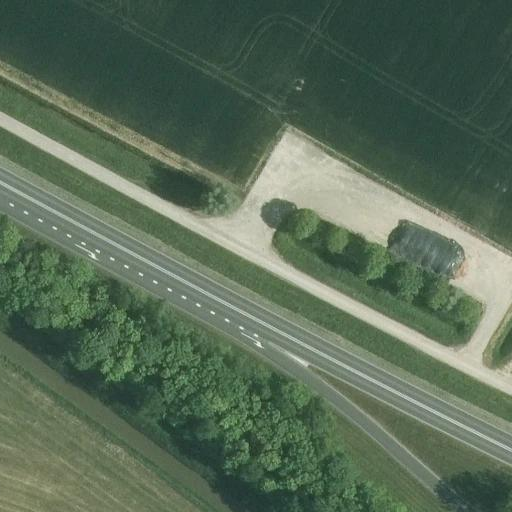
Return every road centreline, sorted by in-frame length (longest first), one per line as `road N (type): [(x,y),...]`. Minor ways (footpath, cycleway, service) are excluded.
road 1 (unclassified): [(511,387),(0,115)]
road 2 (trunk): [(270,329),(0,182)]
road 3 (trunk): [(270,329),(511,450)]
road 4 (trunk): [(270,329),(303,378),(353,418)]
